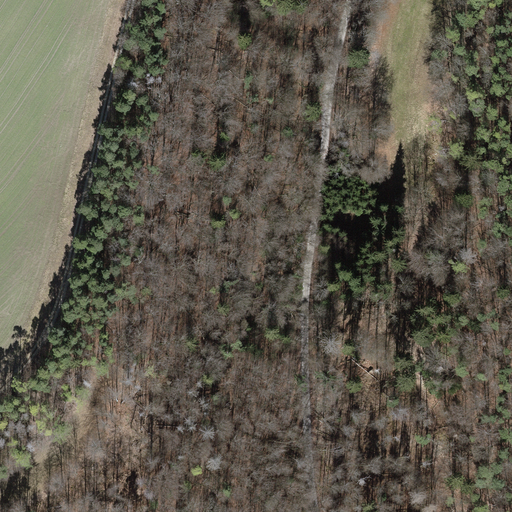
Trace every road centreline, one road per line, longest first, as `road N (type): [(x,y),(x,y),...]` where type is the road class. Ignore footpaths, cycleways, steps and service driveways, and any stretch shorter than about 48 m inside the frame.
road 1 (track): [(315,511),(305,424),(308,277),(351,0)]
road 2 (track): [(0,382),(28,362),(80,220),(138,0)]
road 3 (track): [(436,511),(414,311),(419,200)]
